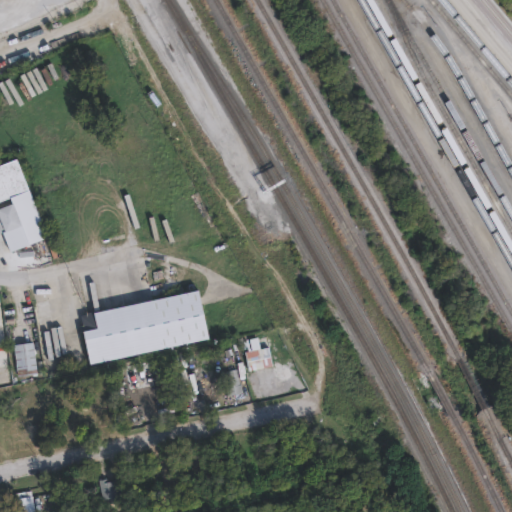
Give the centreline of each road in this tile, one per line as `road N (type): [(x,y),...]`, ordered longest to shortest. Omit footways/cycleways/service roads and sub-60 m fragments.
road 1 (residential): [(0,471),(313,405)]
road 2 (residential): [(0,276),(151,254)]
road 3 (residential): [(0,56),(116,10)]
